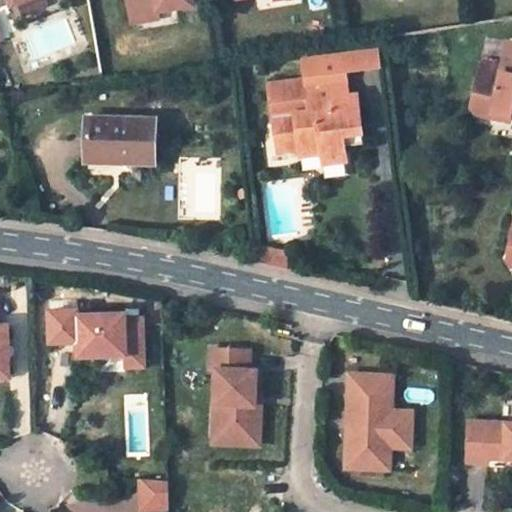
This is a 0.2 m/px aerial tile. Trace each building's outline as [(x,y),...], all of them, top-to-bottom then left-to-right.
[(195,5),(194,0),(129,0),(132,15),(159,11),(195,5)] [(160,18),(159,11),(132,15),(133,23),(160,18)] [(498,110),(511,112),(511,42),(506,41),(501,66),(482,63),(474,105),(479,111),(498,114),(498,110)] [(347,146),(346,134),(365,131),(361,95),(352,96),(350,79),(312,83),(312,80),(274,84),(280,140),(291,150),(303,148),(304,156),(327,153),(327,162),(348,159),(347,146)] [(158,120),(88,116),(87,159),(156,162),(158,120)] [(347,146),(366,143),(365,131),(346,134),(347,146)] [(234,238),(231,255),(258,261),(255,242),(234,238)] [(255,242),(258,261),(269,264),(273,247),(255,242)] [(269,264),(288,268),(293,252),(273,247),(269,264)] [(114,355),(127,355),(127,367),(146,366),(143,318),(126,318),(126,314),(78,315),(78,310),(51,311),(52,342),(79,341),(79,356),(94,356),(94,358),(96,362),(99,364),(102,365),(107,365),(110,363),(113,359),(114,355)] [(0,326),(0,378),(11,378),(8,326),(0,326)] [(257,405),(259,371),(252,371),(252,351),(214,349),(213,370),(219,370),(217,404),(227,405),(225,436),(262,438),(264,405),(257,405)] [(423,446),(425,418),(404,417),(405,404),(396,403),(397,381),(362,379),(358,474),(402,476),(403,453),(403,445),(423,446)] [(405,404),(406,381),(397,381),(396,403),(405,404)] [(262,446),(262,438),(225,436),(227,405),(217,404),(215,444),(262,446)] [(511,431),(467,429),(465,470),(485,471),(485,465),(511,467),(511,431)] [(423,454),(423,446),(403,445),(403,453),(423,454)] [(170,508),(169,480),(142,478),(142,509),(170,508)]
